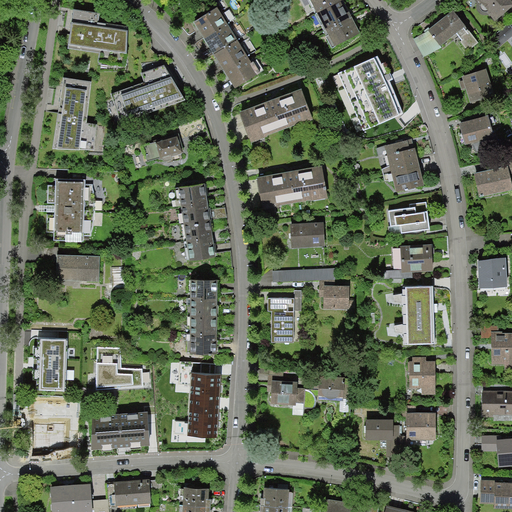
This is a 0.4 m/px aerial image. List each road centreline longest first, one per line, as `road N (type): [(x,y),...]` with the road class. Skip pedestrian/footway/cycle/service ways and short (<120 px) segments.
road 1 (residential): [(238,462),(338,471),(455,498),(460,487),(464,361),(450,169),(396,26)]
road 2 (residential): [(129,0),(187,58),(229,161),(245,298),(238,462)]
road 3 (residential): [(5,156),(0,425)]
road 4 (residential): [(0,476),(238,462)]
road 5 (residential): [(37,0),(5,156)]
